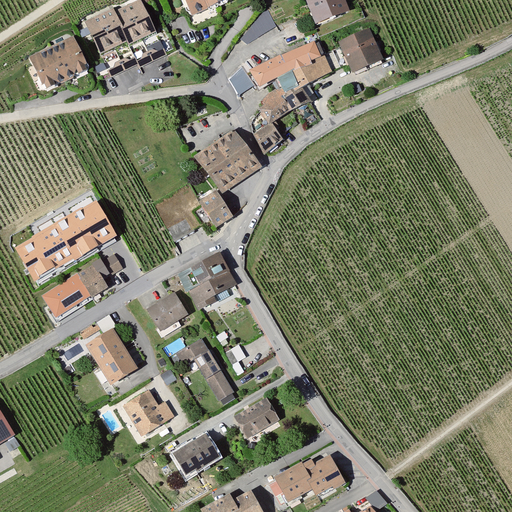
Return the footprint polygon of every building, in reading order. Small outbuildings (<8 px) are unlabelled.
[(187,0),(197,22),(244,0),(187,0)] [(348,0),(320,0),(309,5),(321,32),(356,17),(348,0)] [(146,1),(87,25),(102,61),(161,36),(146,1)] [(271,14),(239,29),(245,42),(277,27),(271,14)] [(373,31),(342,46),(358,81),(389,66),(373,31)] [(80,39),(33,60),(49,96),(96,75),(80,39)] [(320,43),(258,75),(268,94),(282,87),(288,100),(308,90),(337,75),(320,43)] [(163,45),(137,58),(141,66),(167,54),(163,45)] [(262,104),(275,128),(317,105),(308,90),(288,100),(282,87),(268,94),(271,99),(262,104)] [(275,128),(258,138),(269,155),(287,144),(275,128)] [(238,136),(198,164),(220,195),(260,167),(238,136)] [(217,195),(201,206),(219,231),(235,220),(217,195)] [(96,209),(20,250),(36,280),(112,239),(96,209)] [(114,256),(100,264),(110,281),(124,273),(114,256)] [(221,258),(181,280),(197,309),(237,287),(221,258)] [(95,265),(77,275),(89,296),(107,286),(95,265)] [(180,294),(148,312),(161,335),(193,317),(180,294)] [(113,328),(85,345),(113,391),(141,374),(113,328)] [(262,336),(243,346),(251,362),(271,352),(262,336)] [(202,338),(174,354),(184,372),(197,365),(219,403),(235,394),(202,338)] [(150,394),(125,411),(143,439),(174,418),(165,405),(159,409),(150,394)] [(269,401),(235,421),(249,445),(283,425),(269,401)] [(0,411),(0,444),(15,436),(0,411)] [(209,437),(176,455),(190,480),(223,461),(209,437)] [(306,466),(277,482),(291,509),(317,496),(320,502),(347,487),(333,460),(309,472),(306,466)] [(379,510),(388,502),(377,489),(368,497),(379,510)] [(236,495),(205,511),(266,511),(256,494),(240,503),(236,495)]
